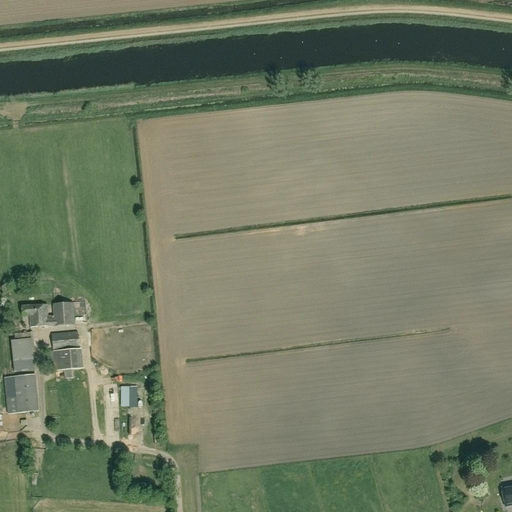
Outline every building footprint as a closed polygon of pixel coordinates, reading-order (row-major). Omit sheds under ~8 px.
[(53,305),(54,321),(54,326),(74,326),(73,304),(53,305)] [(54,326),(54,321),(48,321),(47,306),(22,307),(23,316),(30,316),(30,327),(54,326)] [(79,349),(77,333),(50,335),(52,351),(79,349)] [(11,373),(31,372),(29,340),(9,341),(11,373)] [(14,376),(14,377),(6,378),(7,398),(16,397),(18,415),(39,412),(36,374),(14,376)] [(126,397),(124,421),(135,422),(138,392),(132,391),(131,398),(126,397)] [(1,432),(3,446),(14,444),(13,431),(1,432)] [(511,486),(501,488),(505,506),(511,504),(511,486)]
